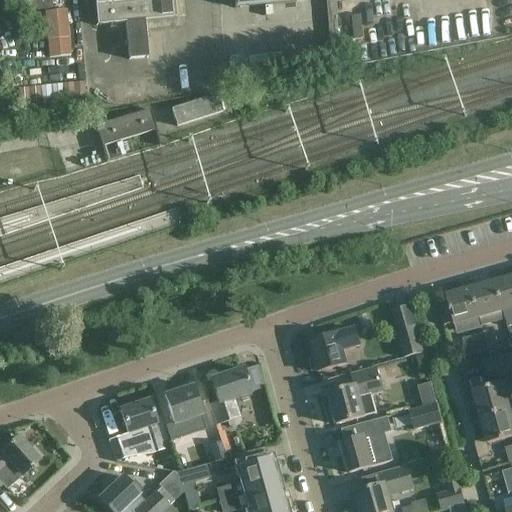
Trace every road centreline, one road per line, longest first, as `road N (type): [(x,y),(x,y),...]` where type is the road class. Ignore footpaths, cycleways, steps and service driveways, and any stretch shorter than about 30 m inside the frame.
road 1 (tertiary): [(511,160),(186,252),(132,275)]
road 2 (tertiary): [(132,275),(511,196)]
road 3 (residential): [(511,249),(268,325)]
road 4 (residential): [(268,325),(65,394)]
road 5 (residential): [(319,511),(268,325)]
road 6 (residential): [(39,511),(91,457),(65,394)]
road 7 (tertiary): [(0,319),(132,275)]
